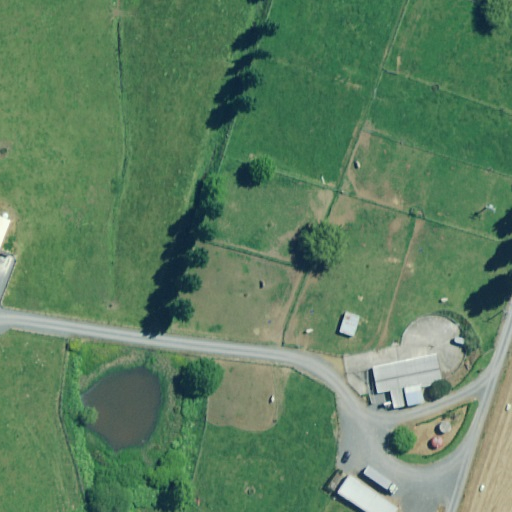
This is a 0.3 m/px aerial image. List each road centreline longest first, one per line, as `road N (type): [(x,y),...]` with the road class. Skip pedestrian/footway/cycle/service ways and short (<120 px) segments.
road 1 (track): [(0,328),(321,383),(386,435),(508,391)]
road 2 (track): [(511,379),(470,511)]
